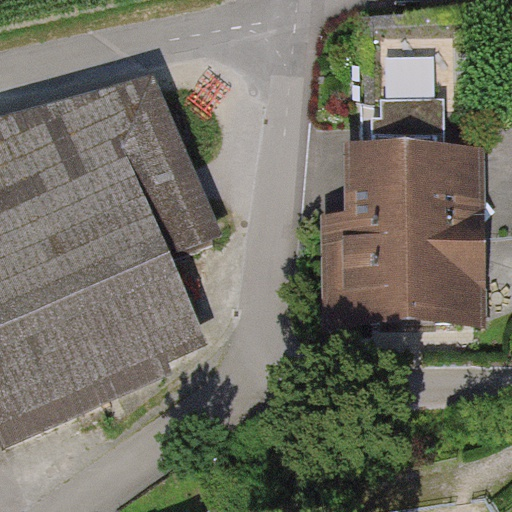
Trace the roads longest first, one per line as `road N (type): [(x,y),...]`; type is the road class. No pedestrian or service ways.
road 1 (unclassified): [(90,511),(255,402),(286,9)]
road 2 (residential): [(0,72),(286,9)]
road 3 (track): [(255,402),(511,397)]
